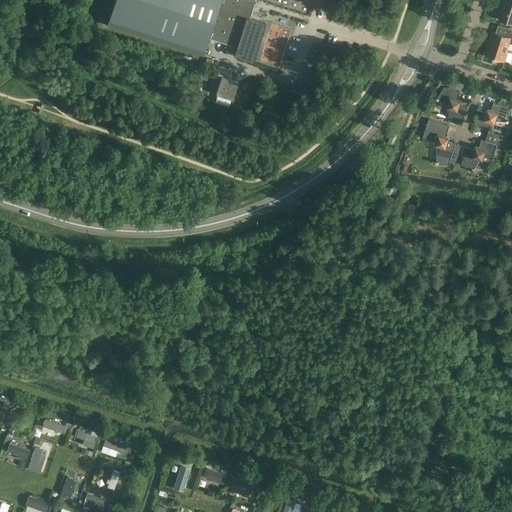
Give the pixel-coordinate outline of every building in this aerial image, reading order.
[(114,0),(106,25),(202,56),(208,38),(236,47),(233,55),(253,61),(265,23),(249,18),(255,0),(114,0)] [(503,5),(502,9),(499,18),(511,22),(511,0),(502,0),(501,5),(503,5)] [(491,42),(489,47),(486,55),(493,57),(493,58),(504,62),(507,51),(506,51),(508,43),(511,44),(511,29),(508,28),(506,36),(492,32),(489,41),(491,42)] [(178,75),(186,78),(189,67),(181,65),(178,75)] [(232,99),(238,82),(228,79),(231,71),(217,67),(214,79),(219,81),(215,94),(232,99)] [(457,101),(458,99),(460,92),(444,87),(436,99),(438,100),(439,100),(447,105),(446,108),(447,109),(450,110),(447,117),(462,122),(467,106),(458,103),(457,101)] [(488,113),(486,112),(479,110),(474,126),(489,130),(491,123),(494,124),(495,123),(496,121),(506,121),(506,122),(508,122),(509,108),(493,103),(490,112),(488,113)] [(445,138),(446,136),(449,126),(429,119),(423,137),(435,141),(434,145),(435,146),(437,146),(436,161),(435,164),(449,164),(455,144),(446,141),(445,138)] [(476,150),(474,149),(467,147),(461,164),(473,172),(474,170),(480,160),(482,161),(483,161),(484,157),(492,160),(496,145),(481,140),(478,149),(476,150)] [(5,397),(3,401),(9,404),(11,399),(5,396),(5,397)] [(61,432),(64,425),(45,418),(42,426),(61,432)] [(96,436),(75,429),(73,436),(94,443),(96,436)] [(127,444),(105,437),(102,445),(124,453),(127,444)] [(30,449),(9,442),(6,451),(27,458),(30,449)] [(35,447),(27,468),(34,471),(42,450),(35,447)] [(185,451),(183,457),(190,460),(192,454),(185,451)] [(180,465),(173,488),(183,491),(190,468),(180,465)] [(113,490),(120,471),(114,468),(107,487),(113,490)] [(204,476),(222,482),(225,475),(207,468),(204,476)] [(83,472),(76,474),(78,480),(85,479),(83,472)] [(69,497),(75,479),(68,476),(61,495),(69,497)] [(252,484),(233,477),(230,485),(249,492),(252,484)] [(255,484),(252,492),(259,494),(261,486),(255,484)] [(282,511),(292,511),(298,496),(289,493),(282,511)] [(48,502),(29,496),(26,505),(46,511),(48,502)] [(258,511),(266,511),(271,498),(263,496),(258,511)] [(103,504),(85,498),(83,505),(101,510),(103,504)]
